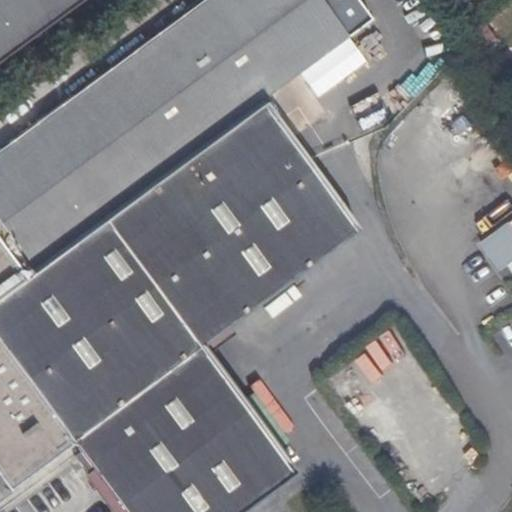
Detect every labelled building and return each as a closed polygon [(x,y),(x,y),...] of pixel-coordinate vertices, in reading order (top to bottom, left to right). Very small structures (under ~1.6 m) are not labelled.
[(263,102),(262,101),(347,37),(319,0),(204,0),(0,150),(0,219),(37,269),(119,209),(139,236),(204,187),(184,161),(263,102)] [(0,0),(0,57),(77,0),(0,0)] [(470,31),(477,40),(493,30),(485,20),(470,31)] [(357,228),(263,102),(184,161),(204,187),(139,236),(119,209),(37,269),(26,277),(0,296),(0,343),(72,441),(123,511),(237,511),(294,471),(225,378),(318,309),(294,275),(357,228)] [(501,274),(511,266),(511,220),(480,243),(501,274)] [(0,242),(0,480),(6,489),(72,441),(0,343),(0,296),(26,277),(0,242)]
